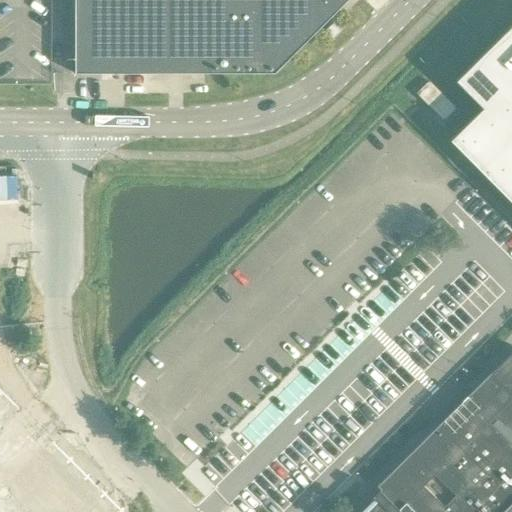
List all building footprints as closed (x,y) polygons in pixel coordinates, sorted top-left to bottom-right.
[(75,0),(75,74),(275,74),(348,0),(75,0)] [(483,108),(451,140),(511,202),(511,25),(456,81),(483,108)] [(429,82),(417,94),(444,121),(456,108),(429,82)] [(450,414),(446,417),(483,454),(472,465),(502,494),(511,484),(511,351),(475,389),(461,403),(458,400),(447,411),(450,414)] [(0,511),(121,511),(0,387),(0,511)] [(380,489),(373,496),(375,499),(388,511),(511,511),(511,484),(502,494),(472,465),(483,454),(446,417),(377,486),(380,489)] [(388,511),(375,499),(362,511),(388,511)]
